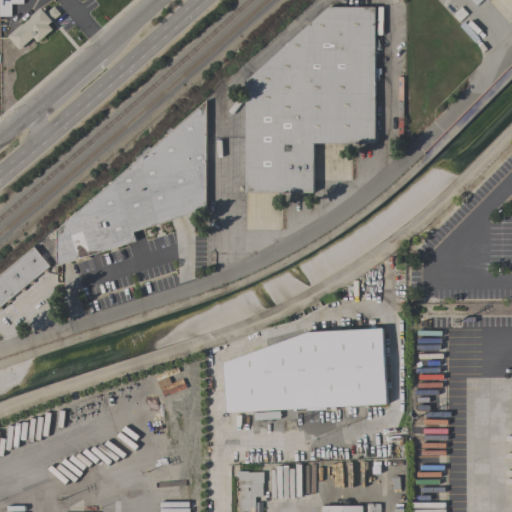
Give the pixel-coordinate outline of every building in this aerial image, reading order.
[(22,0),(23,4),(11,4),(11,16),(0,16),(0,0),(22,0)] [(37,42),(33,37),(19,49),(7,36),(21,24),(22,25),(41,9),(45,13),(53,6),(60,14),(48,24),(52,29),(37,42)] [(374,7),(374,143),(313,143),(313,193),(245,193),(245,82),(327,7),(374,7)] [(56,230),(206,100),(206,209),(133,232),(136,241),(57,266),(56,257),(56,230)] [(50,258),(46,262),(50,266),(0,306),(0,275),(34,247),(33,246),(56,225),(56,230),(56,257),(50,258)] [(224,363),(227,362),(307,332),(382,328),(386,404),(227,413),(224,363)] [(237,511),(237,471),(248,471),(248,472),(263,472),(263,496),(255,496),(255,511),(237,511)] [(378,511),(378,503),(365,504),(365,511),(378,511)]
